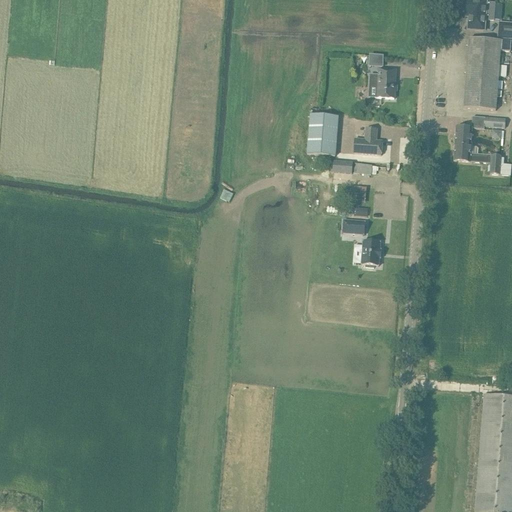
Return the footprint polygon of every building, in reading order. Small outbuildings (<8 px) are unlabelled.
[(468,1),(467,1),(466,18),(469,18),(468,30),(484,31),(484,28),(485,20),(493,21),(495,4),(486,3),(483,2),(483,0),(474,0),(474,2),(468,1)] [(511,39),(511,24),(499,24),(498,39),(511,39)] [(511,42),(469,39),(464,109),(496,112),(500,52),(510,53),(511,42)] [(396,71),(379,70),(378,99),(394,100),(396,71)] [(339,117),(311,115),(307,154),(335,157),(339,117)] [(472,118),(471,129),(484,130),(484,128),(505,130),(505,120),(484,118),(472,118)] [(478,150),(476,148),(471,147),(472,129),(456,128),(454,162),(491,165),(490,175),(510,177),(511,166),(500,165),(501,157),(477,155),(478,150)] [(377,130),(366,129),(365,141),(355,140),(353,154),(381,156),(383,142),(376,142),(377,130)] [(495,140),(500,140),(500,131),(492,131),(492,136),(495,140)] [(412,137),(400,137),(399,164),(411,164),(412,137)] [(333,162),(332,173),(351,175),(352,164),(333,162)] [(355,174),(371,176),(372,167),(356,165),(355,174)] [(356,191),(347,190),(346,201),(355,201),(356,191)] [(344,222),(343,234),(364,236),(365,223),(344,222)] [(380,243),(363,242),(361,266),(366,266),(365,269),(374,269),(374,267),(378,267),(379,260),(381,260),(382,251),(380,251),(380,243)] [(511,511),(511,396),(483,395),(475,511),(511,511)]
